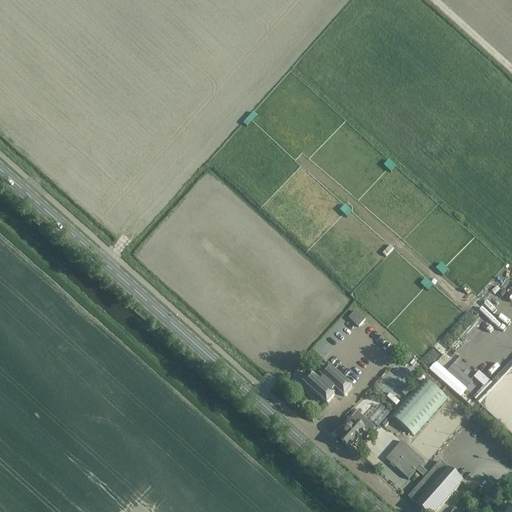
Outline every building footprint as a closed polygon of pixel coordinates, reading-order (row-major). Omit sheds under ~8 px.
[(381,239),(384,235),(376,228),(373,232),(381,239)] [(370,321),(361,312),(355,319),(364,328),(370,321)] [(472,382),(453,365),(447,372),(466,389),(472,382)] [(319,376),(323,379),(320,382),(311,374),(303,383),(327,404),(335,395),(333,392),(335,390),(344,398),(353,388),(328,366),(319,376)] [(414,437),(447,399),(424,380),(391,417),(414,437)] [(359,416),(376,398),(386,386),(381,382),(371,393),(373,395),(368,401),(366,400),(355,413),(359,416)] [(376,427),(390,413),(381,405),(367,418),(376,427)] [(366,438),(371,432),(367,428),(364,431),(358,426),(357,427),(350,421),(337,436),(343,442),(342,443),(348,449),(356,441),(358,443),(364,436),(366,438)] [(417,471),(425,479),(428,474),(420,467),(424,462),(402,442),(386,460),(408,480),(417,471)] [(408,498),(423,511),(436,511),(463,483),(440,463),(435,469),(430,474),(429,474),(428,474),(425,479),(424,479),(425,480),(408,498)]
